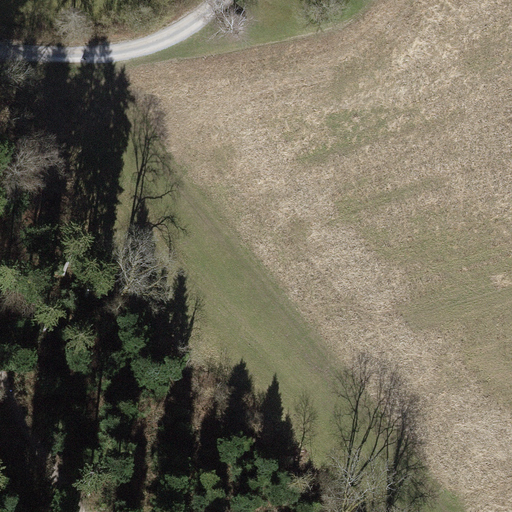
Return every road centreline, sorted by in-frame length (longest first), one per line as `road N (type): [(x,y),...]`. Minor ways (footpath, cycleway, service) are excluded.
road 1 (track): [(220,0),(157,43),(112,54),(0,54)]
road 2 (track): [(0,361),(45,462),(82,511)]
